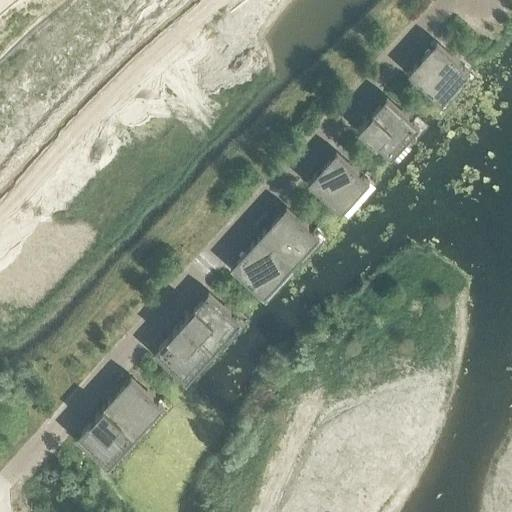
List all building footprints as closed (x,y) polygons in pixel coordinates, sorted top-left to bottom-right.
[(118,0),(100,0),(92,8),(121,40),(139,23),(118,0)] [(74,26),(69,32),(78,41),(83,35),(74,26)] [(191,38),(173,54),(201,86),(220,70),(191,38)] [(220,39),(211,47),(217,53),(226,45),(220,39)] [(69,41),(52,58),(83,88),(100,71),(69,41)] [(407,71),(440,101),(455,84),(450,79),(463,65),(451,54),(438,69),(422,54),(407,71)] [(52,58),(36,75),(67,105),(83,88),(52,58)] [(27,75),(21,81),(30,89),(36,83),(27,75)] [(0,92),(0,103),(4,107),(9,100),(0,92)] [(156,101),(148,110),(154,115),(162,107),(156,101)] [(127,102),(110,120),(140,150),(158,132),(127,102)] [(357,126),(390,156),(405,139),(400,134),(413,119),(401,109),(388,124),(372,109),(357,126)] [(0,111),(0,144),(12,155),(28,135),(0,111)] [(110,120),(92,137),(123,168),(140,150),(110,120)] [(100,158),(92,167),(98,172),(106,164),(100,158)] [(307,180),(340,211),(355,194),(350,189),(363,174),(351,164),(338,178),(322,164),(307,180)] [(77,178),(69,188),(76,193),(83,184),(77,178)] [(48,182),(32,201),(65,228),(81,209),(48,182)] [(32,201),(16,220),(49,248),(65,228),(32,201)] [(272,219),(257,235),(290,265),(305,249),(299,244),(313,229),(301,219),(288,233),(272,219)] [(290,265),(257,235),(243,251),(259,265),(245,280),(257,290),(270,276),(276,281),(290,265)] [(26,240),(18,249),(25,254),(32,245),(26,240)] [(5,258),(0,262),(0,272),(10,265),(5,258)] [(194,304),(180,320),(213,350),(227,334),(222,329),(235,314),(223,304),(210,319),(194,304)] [(213,350),(180,320),(165,336),(181,350),(168,365),(179,376),(193,361),(198,366),(213,350)] [(116,389),(102,405),(135,435),(150,419),(144,414),(157,399),(146,389),(132,404),(116,389)] [(135,435),(102,405),(88,421),(103,435),(90,450),(102,461),(115,446),(120,451),(135,435)] [(329,405),(320,428),(360,443),(369,420),(329,405)] [(352,447),(349,455),(361,459),(364,451),(352,447)] [(313,468),(305,492),(345,507),(354,484),(313,468)]
